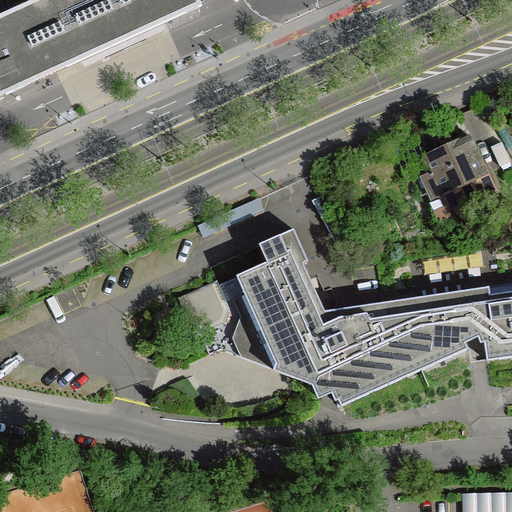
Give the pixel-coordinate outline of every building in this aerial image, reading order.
[(34,0),(0,15),(0,95),(205,3),(204,0),(34,0)] [(474,136),(425,157),(433,174),(424,179),(435,202),(492,176),(474,136)] [(266,257),(232,272),(240,292),(229,297),(237,314),(228,333),(238,355),(313,385),(328,380),(337,401),(364,388),(362,383),(367,381),(369,386),(397,373),(394,367),(399,365),(403,371),(430,359),(427,353),(433,350),(435,356),(468,341),(462,329),(478,321),(468,299),(421,305),(357,316),(351,317),(349,313),(343,315),(345,319),(340,323),(338,321),(330,323),(302,261),(283,263),(266,257)] [(511,279),(354,298),(357,316),(421,305),(468,299),(511,295),(511,279)] [(228,307),(215,280),(176,296),(184,313),(181,321),(188,336),(221,323),(228,307)] [(511,295),(468,299),(478,321),(485,336),(502,328),(504,349),(511,348),(511,295)] [(462,511),(479,511),(478,493),(462,493),(462,511)] [(493,511),(492,493),(478,493),(479,511),(493,511)] [(508,511),(507,493),(492,493),(493,511),(508,511)]
